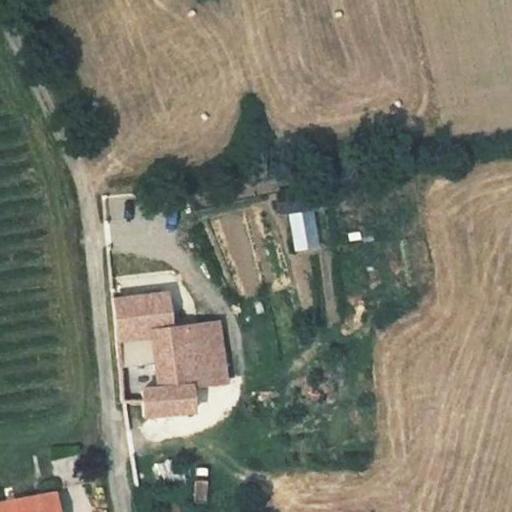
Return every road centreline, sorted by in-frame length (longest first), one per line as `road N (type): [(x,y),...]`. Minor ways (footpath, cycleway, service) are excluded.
road 1 (unclassified): [(93,232),(124,511)]
road 2 (track): [(0,15),(75,171),(93,232)]
